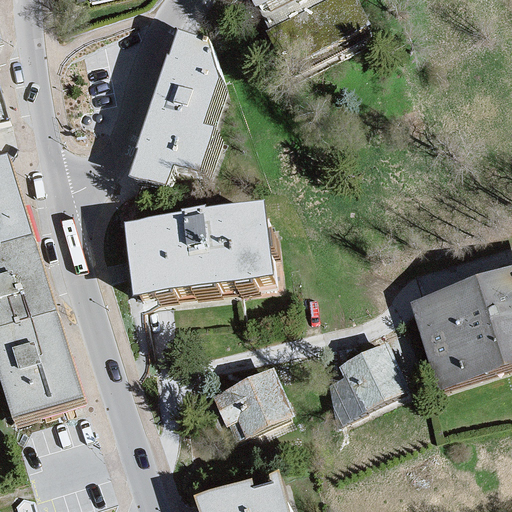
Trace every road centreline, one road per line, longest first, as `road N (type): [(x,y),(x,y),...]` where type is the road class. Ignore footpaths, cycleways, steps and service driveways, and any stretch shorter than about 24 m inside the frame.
road 1 (secondary): [(155,511),(59,201)]
road 2 (residential): [(59,201),(90,188),(108,169),(182,0)]
road 3 (secondary): [(59,201),(27,0)]
